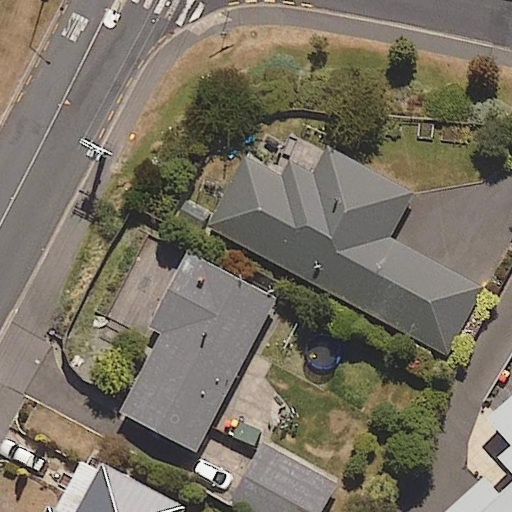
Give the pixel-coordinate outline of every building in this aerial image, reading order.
[(415,191),(331,146),(317,172),(285,155),(276,172),(247,157),(210,226),(448,354),(484,286),(391,236),(415,191)] [(197,451),(277,297),(156,234),(112,320),(157,344),(122,411),(197,451)] [(511,511),(511,394),(482,421),(511,454),(511,459),(452,511),(511,511)] [(263,443),(234,498),(259,511),(326,511),(323,510),(337,483),(263,443)] [(183,511),(184,511),(82,457),(53,511),(47,508),(45,511),(183,511)]
